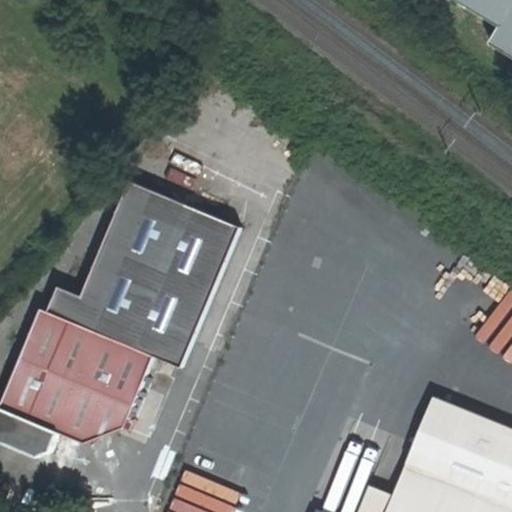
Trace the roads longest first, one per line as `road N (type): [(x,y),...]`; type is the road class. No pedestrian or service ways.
road 1 (unknown): [(314,511),(397,311),(413,307),(511,371)]
road 2 (unknown): [(128,449),(244,220)]
